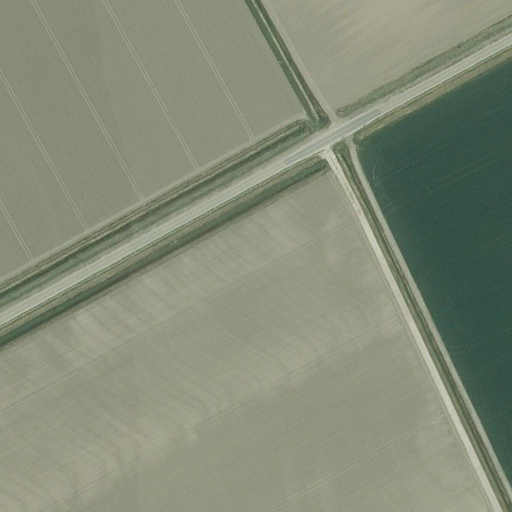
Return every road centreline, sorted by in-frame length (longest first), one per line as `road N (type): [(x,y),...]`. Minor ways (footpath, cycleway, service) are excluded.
road 1 (unclassified): [(0,316),(511,31)]
road 2 (unknown): [(498,511),(322,137)]
